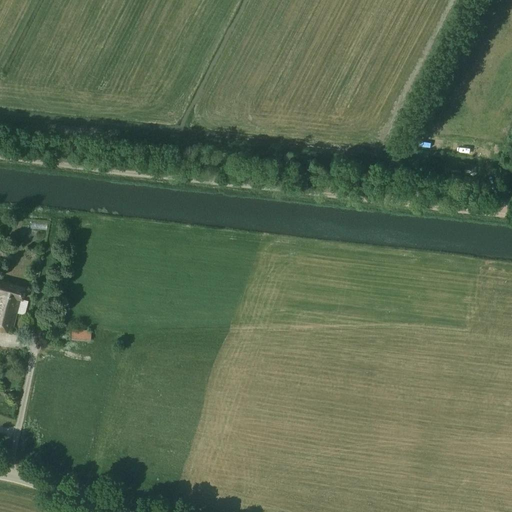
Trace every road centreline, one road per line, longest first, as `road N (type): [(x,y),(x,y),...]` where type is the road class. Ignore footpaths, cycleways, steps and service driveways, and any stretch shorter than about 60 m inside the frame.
road 1 (track): [(386,204),(511,218)]
road 2 (unclassified): [(118,511),(0,477)]
